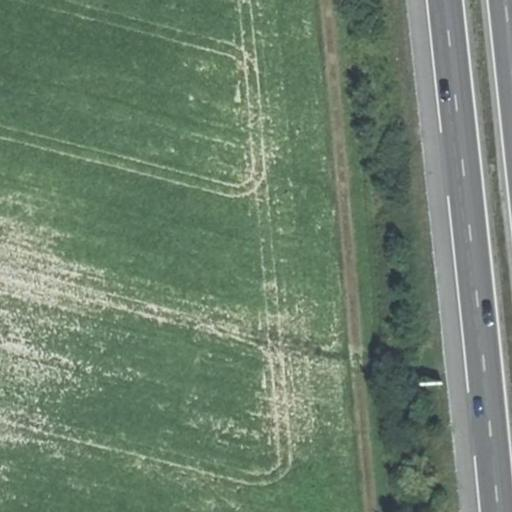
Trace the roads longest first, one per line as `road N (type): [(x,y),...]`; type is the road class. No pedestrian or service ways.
road 1 (motorway): [(444,0),(498,511)]
road 2 (track): [(325,0),(373,511)]
